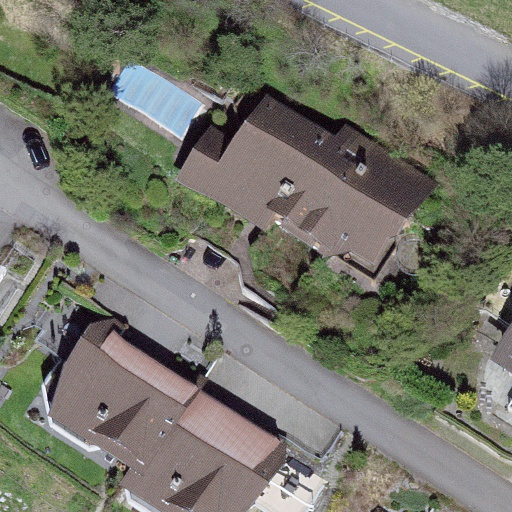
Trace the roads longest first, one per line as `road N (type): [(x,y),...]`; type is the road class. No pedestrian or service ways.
road 1 (residential): [(0,178),(502,511)]
road 2 (residential): [(511,84),(342,0)]
